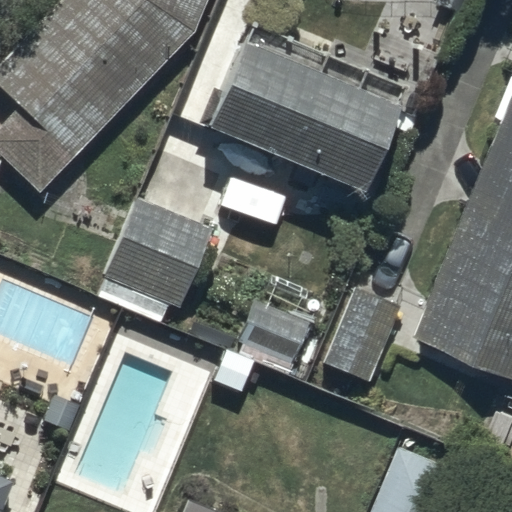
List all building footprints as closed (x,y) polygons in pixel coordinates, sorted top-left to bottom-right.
[(196,33),(209,0),(63,0),(0,65),(0,86),(20,107),(0,128),(0,154),(41,195),(196,33)] [(200,126),(367,195),(405,102),(239,33),(200,126)] [(511,379),(511,102),(417,341),(511,379)] [(208,231),(131,202),(94,296),(161,322),(166,307),(177,311),(208,231)] [(321,362),(367,380),(397,304),(352,286),(321,362)] [(314,324),(252,300),(233,350),(295,374),(314,324)] [(462,511),(477,477),(398,446),(372,511),(462,511)] [(0,508),(12,479),(0,474),(0,508)] [(181,511),(228,511),(188,496),(181,511)]
